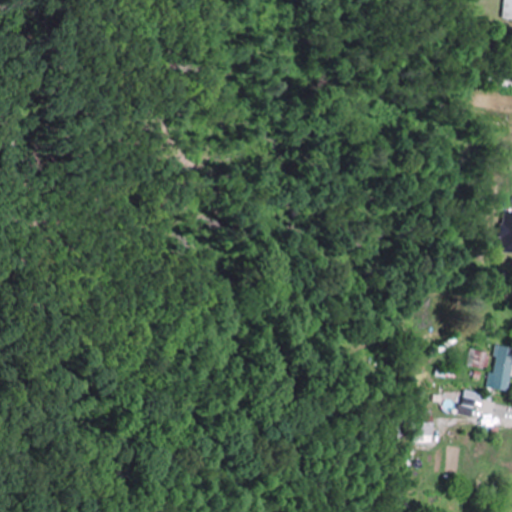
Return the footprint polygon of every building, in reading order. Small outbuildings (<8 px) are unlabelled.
[(511,0),(502,0),(501,19),(511,20),(511,0)] [(508,107),(511,89),(511,71),(493,67),(490,81),(501,83),(496,105),(508,107)] [(511,252),(511,211),(498,211),(497,252),(511,252)] [(487,386),(505,390),(511,357),(493,353),(487,386)] [(468,414),(469,400),(456,399),(456,414),(468,414)] [(409,434),(426,434),(426,408),(408,408),(409,434)]
